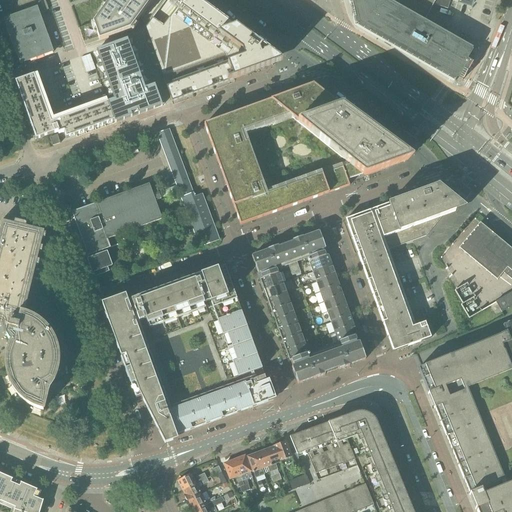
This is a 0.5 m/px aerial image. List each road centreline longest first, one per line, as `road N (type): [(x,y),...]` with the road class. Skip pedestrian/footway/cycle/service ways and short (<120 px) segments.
road 1 (residential): [(152,465),(88,294)]
road 2 (residential): [(379,388),(380,356),(326,216)]
road 3 (secondary): [(326,51),(469,159)]
road 4 (residential): [(231,247),(294,413)]
road 5 (unclassified): [(311,68),(439,167)]
road 6 (unclassified): [(37,164),(183,112)]
road 7 (tertiary): [(152,465),(294,413)]
road 8 (unclassified): [(231,247),(88,294)]
road 9 (residential): [(183,112),(231,247)]
road 10 (unclassified): [(88,294),(37,164)]
road 11 (unclassified): [(183,112),(311,68)]
road 12 (tertiary): [(450,511),(405,399),(392,393)]
road 13 (tertiary): [(392,393),(436,511)]
road 14 (unclassified): [(326,216),(439,167)]
